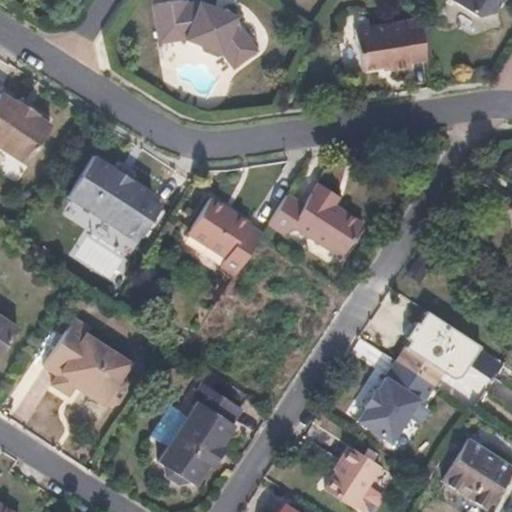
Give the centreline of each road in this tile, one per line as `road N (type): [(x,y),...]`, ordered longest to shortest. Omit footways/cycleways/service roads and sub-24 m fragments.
road 1 (residential): [(216,511),(501,101)]
road 2 (residential): [(62,66),(193,144),(501,101)]
road 3 (residential): [(0,428),(126,511)]
